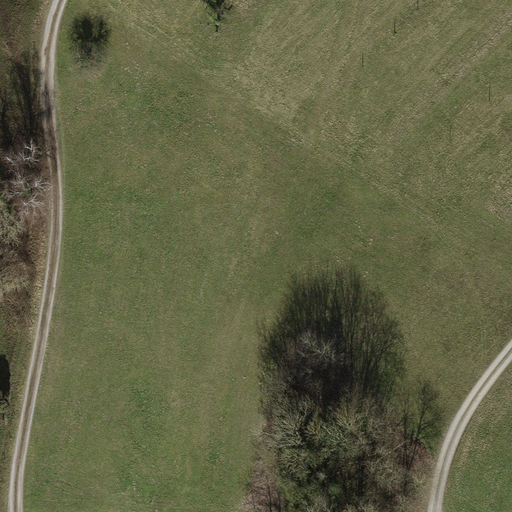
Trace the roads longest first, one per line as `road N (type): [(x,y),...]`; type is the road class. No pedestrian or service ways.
road 1 (track): [(19,511),(17,478),(57,225),(46,67),(62,0)]
road 2 (unclassified): [(511,351),(463,414),(433,511)]
